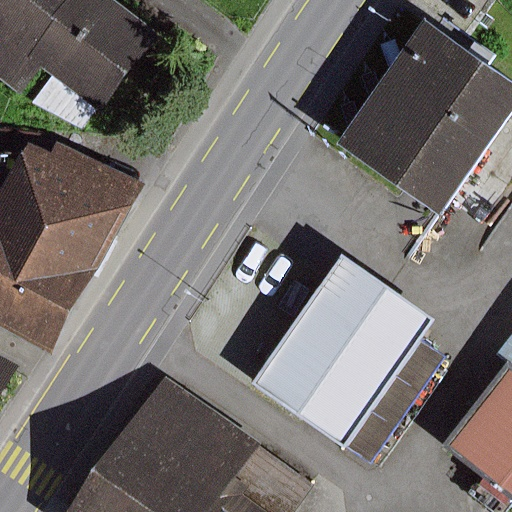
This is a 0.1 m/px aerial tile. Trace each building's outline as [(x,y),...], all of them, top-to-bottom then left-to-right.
[(0,0),(0,70),(36,97),(58,67),(115,110),(171,35),(123,0),(0,0)] [(511,146),(511,66),(443,19),(356,145),(462,218),(511,146)] [(0,320),(62,354),(152,186),(64,139),(58,150),(39,140),(0,211),(0,320)] [(449,320),(355,255),(263,386),(380,468),(456,358),(433,342),(449,320)] [(0,436),(38,367),(0,346),(0,436)] [(511,374),(455,447),(511,491),(511,374)] [(271,444),(174,376),(79,511),(301,511),(321,485),(268,448),(271,444)]
